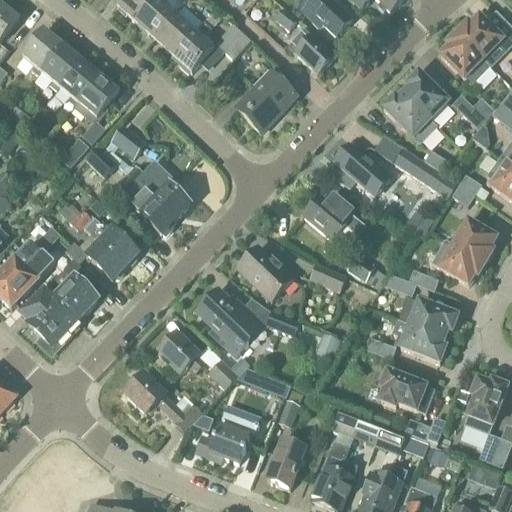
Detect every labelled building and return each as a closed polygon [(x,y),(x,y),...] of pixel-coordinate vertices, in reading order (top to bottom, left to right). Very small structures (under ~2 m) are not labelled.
[(135,28),(156,4),(159,0),(125,0),(115,11),(117,13),(116,15),(124,22),(126,20),(135,28)] [(316,23),(336,42),(351,27),(330,7),(330,8),(321,0),(318,0),(302,17),(312,27),(316,23)] [(342,0),(362,16),(370,5),(364,0),(342,0)] [(409,0),(408,0),(371,0),(390,19),(409,0)] [(135,28),(153,45),(175,21),(156,4),(135,28)] [(0,48),(19,26),(1,10),(0,10),(0,48)] [(275,25),(288,35),(296,25),(283,15),(275,25)] [(153,45),(171,61),(194,37),(175,21),(153,45)] [(468,28),(457,39),(484,65),(490,72),(511,51),(511,36),(503,46),(479,22),(470,31),(468,28)] [(194,38),(194,37),(171,61),(180,69),(178,71),(187,79),(189,77),(191,79),(213,54),(203,46),(207,41),(206,40),(212,34),(203,27),(194,38)] [(224,58),(242,38),(233,30),(215,50),(224,58)] [(287,52),(317,81),(334,64),(310,41),(304,34),(287,52)] [(42,78),(63,52),(45,36),(20,66),(21,67),(24,63),(34,72),(31,75),(39,82),(42,78)] [(251,47),(242,38),(224,58),(233,66),(251,47)] [(490,72),(484,65),(457,39),(447,50),(449,52),(440,61),(471,92),(490,72)] [(82,67),(63,52),(42,78),(52,87),(49,91),(57,97),(60,94),(82,67)] [(82,67),(60,94),(71,103),(68,106),(76,113),(79,109),(100,83),(82,67)] [(236,115),(262,139),(296,103),(272,79),(271,79),(262,70),(244,89),(253,98),(236,115)] [(409,93),(404,99),(431,126),(448,108),(418,78),(407,90),(409,93)] [(104,81),(102,84),(100,83),(79,109),(89,118),(86,121),(94,128),(119,98),(111,91),(113,88),(104,81)] [(501,109),(511,117),(511,100),(509,98),(501,109)] [(437,132),(431,126),(404,99),(398,105),(395,102),(383,114),(420,150),(437,132)] [(486,126),(473,112),(461,101),(452,110),(478,136),(486,126)] [(491,121),(495,116),(481,103),(473,112),(486,126),(491,121)] [(511,117),(501,109),(495,116),(491,121),(511,138),(511,137),(511,117)] [(16,125),(26,133),(33,126),(22,117),(16,125)] [(8,132),(0,141),(0,143),(12,153),(21,143),(8,132)] [(133,166),(146,149),(124,132),(111,147),(133,166)] [(34,141),(44,150),(50,142),(40,133),(34,141)] [(402,154),(383,141),(374,156),(392,169),(402,154)] [(61,165),(70,173),(89,153),(79,144),(61,165)] [(511,146),(499,164),(511,173),(511,146)] [(356,187),(372,201),(376,204),(393,183),(376,170),(374,172),(350,151),(334,168),(336,170),(327,180),(325,183),(349,197),(357,188),(356,187)] [(106,183),(116,172),(96,153),(86,164),(106,183)] [(431,156),(423,166),(443,179),(451,169),(431,156)] [(447,204),(456,190),(405,157),(396,170),(447,204)] [(511,173),(499,164),(489,178),(497,184),(491,192),(511,207),(511,173)] [(135,172),(128,179),(176,225),(190,210),(170,190),(162,198),(153,189),(135,172)] [(176,225),(128,179),(121,186),(140,204),(132,212),(141,220),(161,240),(163,239),(165,242),(172,235),(169,232),(176,225)] [(465,181),(459,191),(474,202),(481,191),(465,181)] [(474,202),(459,191),(452,202),(467,212),(474,202)] [(303,223),(332,246),(346,229),(357,239),(365,230),(338,208),(334,213),(320,202),(303,223)] [(2,203),(0,204),(0,221),(11,211),(2,203)] [(89,212),(99,221),(106,214),(97,205),(89,212)] [(79,236),(82,232),(85,229),(77,223),(65,210),(59,217),(79,236)] [(83,216),(77,223),(85,229),(82,232),(91,241),(125,274),(128,271),(131,272),(136,266),(135,263),(138,260),(112,235),(111,236),(103,228),(101,230),(92,222),(91,223),(83,216)] [(425,240),(435,225),(428,219),(425,223),(417,235),(425,240)] [(453,250),(485,269),(493,256),(490,254),(496,244),(467,226),(453,250)] [(0,250),(9,241),(0,232),(0,250)] [(0,279),(0,302),(44,258),(60,241),(51,233),(34,251),(30,247),(14,264),(15,264),(0,279)] [(122,276),(125,274),(91,241),(79,253),(87,261),(86,262),(112,287),(115,284),(118,285),(123,280),(122,276)] [(485,269),(453,250),(445,245),(431,269),(468,291),(475,280),(478,282),(485,269)] [(238,276),(271,308),(295,283),(283,271),(281,273),(273,264),(275,263),(274,262),(269,266),(257,255),(248,265),(247,264),(241,270),(242,272),(238,276)] [(54,268),(44,258),(0,302),(0,303),(11,314),(49,274),(57,281),(72,265),(65,257),(54,268)] [(347,276),(365,287),(374,273),(357,261),(347,276)] [(42,297),(75,330),(98,306),(83,292),(91,284),(72,265),(57,281),(42,297)] [(309,286),(338,299),(345,284),(316,271),(309,286)] [(413,276),(409,288),(416,291),(434,298),(438,286),(413,276)] [(416,291),(409,288),(391,281),(384,292),(412,302),(416,291)] [(236,365),(266,331),(255,325),(239,310),(235,313),(218,296),(197,318),(226,346),(221,351),(236,365)] [(80,335),(75,330),(42,297),(21,319),(30,328),(29,330),(41,342),(35,348),(51,364),(80,335)] [(419,306),(410,330),(445,344),(448,336),(452,337),(458,322),(419,306)] [(271,318),(266,331),(293,342),(299,329),(271,318)] [(442,351),(445,344),(410,330),(400,353),(439,369),(446,353),(442,351)] [(171,372),(179,381),(189,372),(195,378),(204,368),(198,362),(199,361),(177,339),(159,357),(160,358),(161,357),(173,370),(171,372)] [(340,346),(323,339),(314,363),(331,370),(340,346)] [(370,343),(366,355),(391,365),(396,353),(370,343)] [(233,371),(230,375),(237,381),(247,371),(239,364),(233,371)] [(208,380),(224,395),(237,381),(230,375),(221,366),(208,380)] [(252,391),(257,379),(246,374),(235,385),(252,391)] [(435,395),(387,377),(381,392),(384,394),(379,407),(395,413),(397,409),(425,420),(435,395)] [(183,439),(202,419),(194,411),(184,421),(174,411),(165,401),(166,400),(144,379),(124,400),(146,421),(156,410),(176,429),(175,430),(183,439)] [(290,393),(271,385),(266,397),(286,405),(290,393)] [(490,390),(478,385),(471,400),(475,402),(464,430),(488,440),(479,465),(481,466),(490,469),(492,470),(502,444),(489,439),(496,422),(507,392),(492,386),(490,390)] [(0,418),(13,404),(0,391),(0,418)] [(278,429),(290,433),(299,411),(287,406),(278,429)] [(353,442),(360,424),(339,416),(331,437),(338,439),(334,450),(348,455),(353,442)] [(216,462),(238,470),(254,429),(228,418),(222,434),(219,433),(214,447),(202,443),(196,459),(214,466),(216,462)] [(213,424),(202,420),(192,431),(208,437),(213,424)] [(353,442),(375,451),(383,431),(361,422),(360,424),(353,442)] [(410,425),(404,438),(426,447),(431,433),(410,425)] [(383,431),(375,451),(399,459),(401,454),(407,441),(407,440),(383,431)] [(401,454),(414,459),(419,446),(407,441),(401,454)] [(502,474),(511,449),(511,448),(502,444),(492,470),(502,474)] [(266,487),(290,496),(301,466),(300,466),(304,455),(283,447),(279,457),(278,457),(266,487)] [(323,511),(325,511),(343,467),(348,455),(334,450),(333,449),(311,507),(323,511)] [(444,472),(449,460),(434,454),(429,466),(444,472)] [(343,467),(325,511),(342,511),(353,484),(352,484),(357,473),(343,467)] [(388,484),(377,511),(393,511),(407,478),(393,472),(388,484)] [(359,511),(377,511),(388,484),(373,478),(359,511)] [(511,497),(501,493),(493,511),(506,511),(511,498),(511,497)] [(405,510),(408,511),(407,511),(420,511),(426,500),(411,494),(405,510)]
